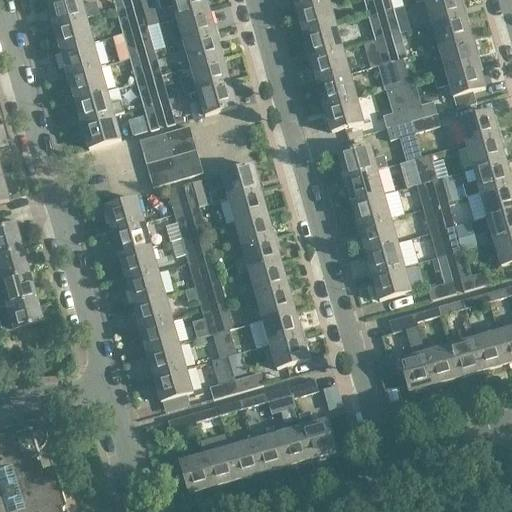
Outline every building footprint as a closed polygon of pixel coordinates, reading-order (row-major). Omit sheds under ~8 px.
[(67,0),(47,6),(54,30),(86,21),(97,18),(94,6),(82,9),(79,0),(67,0)] [(121,0),(111,0),(116,13),(125,10),(121,0)] [(209,12),(205,0),(159,0),(161,10),(173,7),(177,21),(209,12)] [(293,0),(298,13),(330,4),(328,0),(293,0)] [(362,0),(368,20),(377,17),(372,0),(362,0)] [(380,0),(385,15),(394,13),(390,0),(380,0)] [(457,0),(438,0),(424,4),(431,28),(463,19),(457,0)] [(337,29),(330,4),(298,13),(305,38),(337,29)] [(141,5),(132,8),(139,32),(148,30),(141,5)] [(125,10),(116,13),(122,37),(132,34),(125,10)] [(216,36),(209,12),(177,21),(184,45),(216,36)] [(385,15),(392,40),(401,37),(394,13),(385,15)] [(368,20),(375,44),(384,42),(377,17),(368,20)] [(431,28),(438,52),(470,43),(463,19),(431,28)] [(86,21),(54,30),(61,54),(93,45),(86,21)] [(311,62),(344,53),(337,29),(305,38),(311,62)] [(148,30),(139,32),(146,56),(155,54),(148,30)] [(132,34),(122,37),(129,61),(139,58),(132,34)] [(223,61),(216,36),(184,45),(191,70),(223,61)] [(401,37),(392,40),(398,62),(394,63),(395,65),(403,62),(403,61),(407,60),(401,37)] [(386,66),(386,67),(395,65),(394,63),(391,64),(384,42),(375,44),(382,67),(386,66)] [(438,52),(442,66),(429,69),(432,80),(434,80),(445,77),(477,67),(470,43),(438,52)] [(61,54),(68,79),(100,70),(93,45),(61,54)] [(351,77),(344,53),(311,62),(318,86),(351,77)] [(155,54),(146,56),(153,81),(162,78),(155,54)] [(139,58),(129,61),(136,85),(145,83),(139,58)] [(230,85),(223,61),(191,70),(195,83),(182,87),(186,98),(198,94),(230,85)] [(395,65),(401,88),(402,89),(410,87),(403,62),(395,65)] [(477,67),(445,77),(434,80),(437,92),(448,88),(452,102),(484,92),(477,67)] [(100,70),(68,79),(75,103),(107,94),(100,70)] [(351,77),(318,86),(325,111),(358,101),(351,77)] [(162,78),(153,81),(160,105),(169,102),(162,78)] [(143,110),(152,107),(145,83),(136,85),(143,110)] [(230,85),(198,94),(205,119),(237,110),(230,85)] [(408,111),(412,124),(437,117),(434,104),(417,109),(410,87),(402,89),(408,111)] [(107,94),(75,103),(82,127),(114,118),(124,115),(121,103),(110,106),(107,94)] [(365,126),(358,101),(325,111),(332,136),(365,126)] [(169,102),(160,105),(166,129),(176,126),(169,102)] [(152,107),(143,110),(150,133),(159,131),(152,107)] [(412,124),(408,111),(383,118),(387,131),(412,124)] [(458,123),(465,148),(497,139),(490,114),(458,123)] [(437,117),(412,124),(415,136),(441,129),(437,117)] [(114,118),(82,127),(89,152),(121,143),(114,118)] [(406,139),(415,136),(412,124),(387,131),(391,143),(406,139)] [(167,148),(192,141),(189,129),(164,136),(167,148)] [(167,148),(164,136),(139,143),(143,155),(167,148)] [(415,136),(406,139),(410,151),(413,150),(419,149),(415,136)] [(504,163),(497,139),(465,148),(472,173),(504,163)] [(167,148),(171,160),(196,153),(192,141),(167,148)] [(167,148),(143,155),(146,167),(171,160),(167,148)] [(338,157),(345,182),(378,173),(371,148),(338,157)] [(171,160),(174,171),(199,164),(196,153),(171,160)] [(433,184),(437,182),(430,156),(421,159),(429,185),(433,184)] [(429,185),(421,159),(413,161),(420,187),(425,186),(429,185)] [(171,160),(146,167),(149,178),(174,171),(171,160)] [(479,196),(479,197),(511,188),(504,163),(472,173),(475,184),(463,188),(466,199),(479,196)] [(174,171),(177,183),(202,176),(199,164),(174,171)] [(221,176),(228,201),(260,192),(253,167),(221,176)] [(174,171),(149,178),(153,190),(177,183),(174,171)] [(378,173),(345,182),(352,206),(385,197),(378,173)] [(441,181),(437,182),(433,184),(439,208),(448,206),(441,181)] [(183,187),(190,212),(199,209),(192,185),(183,187)] [(425,186),(420,187),(416,188),(423,213),(432,210),(425,186)] [(511,213),(511,189),(511,188),(479,197),(486,221),(511,213)] [(167,192),(174,216),(183,214),(176,189),(167,192)] [(260,192),(228,201),(235,225),(267,216),(260,192)] [(392,221),(385,197),(352,206),(359,231),(392,221)] [(106,209),(113,234),(144,225),(137,200),(106,209)] [(446,232),(455,230),(448,206),(439,208),(446,232)] [(190,212),(197,236),(206,234),(199,209),(190,212)] [(432,210),(423,213),(430,237),(439,234),(432,210)] [(511,240),(511,213),(486,221),(493,246),(511,240)] [(174,216),(181,241),(190,238),(183,214),(174,216)] [(274,241),(267,216),(235,225),(242,250),(274,241)] [(399,246),(392,221),(359,231),(366,255),(399,246)] [(144,225),(113,234),(120,258),(151,249),(144,225)] [(0,255),(19,251),(12,226),(0,229),(0,255)] [(455,230),(446,232),(453,255),(462,253),(455,230)] [(213,258),(206,234),(197,236),(204,261),(213,258)] [(439,234),(430,237),(437,261),(446,259),(439,234)] [(190,238),(181,241),(188,265),(197,263),(190,238)] [(511,267),(511,240),(493,246),(500,271),(511,267)] [(274,241),(242,250),(249,274),(281,265),(274,241)] [(406,270),(399,246),(366,255),(373,279),(406,270)] [(120,258),(127,283),(158,274),(151,249),(120,258)] [(0,282),(26,275),(19,251),(0,255),(0,282)] [(204,261),(211,285),(220,283),(213,258),(204,261)] [(446,259),(437,261),(444,285),(427,290),(431,303),(457,296),(446,259)] [(188,265),(195,290),(204,287),(197,263),(188,265)] [(288,290),(281,265),(249,274),(256,299),(288,290)] [(406,270),(373,279),(380,304),(413,295),(406,270)] [(127,283),(134,307),(165,298),(158,274),(127,283)] [(463,294),(489,286),(486,274),(460,281),(463,294)] [(0,295),(3,308),(33,300),(26,275),(0,282),(0,295)] [(107,296),(127,290),(124,280),(104,286),(107,296)] [(211,285),(218,310),(227,307),(220,283),(211,285)] [(195,290),(202,314),(210,312),(204,287),(195,290)] [(485,295),(488,304),(511,297),(509,288),(485,295)] [(256,299),(263,323),(295,314),(288,290),(256,299)] [(171,296),(173,314),(190,312),(188,294),(171,296)] [(462,302),(464,311),(488,304),(485,295),(462,302)] [(134,307),(141,331),(172,323),(165,298),(134,307)] [(3,308),(0,308),(0,335),(40,325),(33,300),(3,308)] [(437,309),(439,318),(464,311),(462,302),(437,309)] [(225,334),(229,333),(234,332),(227,307),(218,310),(225,334)] [(417,324),(431,321),(439,318),(437,309),(413,316),(417,329),(418,328),(417,324)] [(208,339),(213,337),(217,336),(210,312),(202,314),(208,339)] [(302,339),(295,314),(263,323),(270,348),(302,339)] [(417,329),(413,316),(389,323),(393,335),(417,329)] [(141,331),(147,356),(179,347),(172,323),(141,331)] [(511,365),(511,330),(497,335),(506,367),(511,365)] [(229,333),(225,334),(221,335),(228,358),(236,356),(229,333)] [(219,361),(228,358),(221,335),(217,336),(213,337),(219,361)] [(497,335),(472,342),(482,374),(506,367),(497,335)] [(302,339),(270,348),(277,372),(309,363),(302,339)] [(182,346),(187,364),(205,359),(200,341),(182,346)] [(482,374),(472,342),(448,349),(457,381),(482,374)] [(147,356),(154,380),(186,371),(179,347),(147,356)] [(457,381),(448,349),(424,356),(433,388),(457,381)] [(433,388),(424,356),(399,363),(408,395),(433,388)] [(213,365),(189,369),(191,383),(215,379),(213,365)] [(193,396),(186,371),(154,380),(161,405),(193,396)] [(235,382),(238,395),(264,388),(260,375),(235,382)] [(290,388),(292,397),(293,401),(318,394),(315,381),(290,388)] [(238,395),(235,382),(209,389),(213,402),(238,395)] [(292,397),(290,388),(265,395),(268,404),(292,397)] [(268,404),(265,395),(241,402),(243,411),(268,404)] [(243,411),(241,402),(216,409),(219,418),(243,411)] [(192,416),(195,429),(197,428),(196,425),(219,418),(216,409),(192,416)] [(195,429),(192,416),(168,423),(171,436),(195,429)] [(301,428),(311,462),(335,455),(326,421),(301,428)] [(0,511),(58,511),(63,511),(50,471),(42,473),(37,456),(43,454),(48,449),(50,443),(50,436),(47,430),(41,426),(35,425),(28,426),(0,434),(0,511)] [(277,435),(286,469),(311,462),(301,428),(277,435)] [(252,443),(262,476),(286,469),(277,435),(252,443)] [(228,450),(237,483),(262,476),(252,443),(228,450)] [(203,457),(213,490),(237,483),(228,450),(203,457)] [(213,490),(203,457),(179,464),(188,497),(213,490)]
